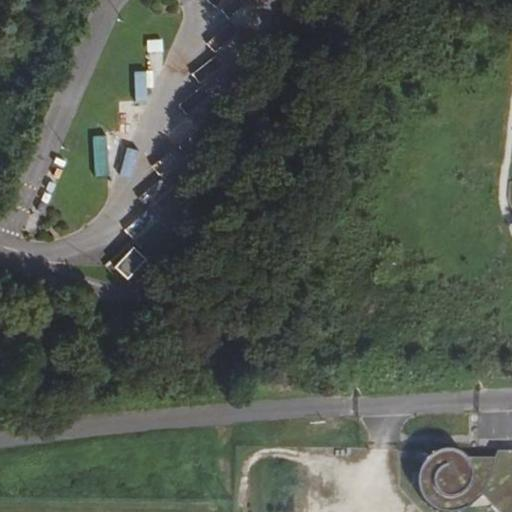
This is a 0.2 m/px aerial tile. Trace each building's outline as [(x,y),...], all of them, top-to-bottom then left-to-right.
[(133,71),(133,100),(146,100),(146,70),(133,71)] [(93,176),(108,175),(106,135),(91,135),(93,176)] [(135,246),(113,268),(121,276),(143,255),(135,246)] [(511,500),(511,459),(494,459),(474,458),(464,458),(453,451),(444,451),(437,452),(432,454),(426,459),(422,463),(418,472),(417,476),(416,485),(416,488),(420,497),(423,501),(427,506),(431,509),(434,511),(435,511),(460,511),(462,511),(469,508),(481,497),(469,484),(485,484),(499,484),(498,500),(511,500)] [(511,511),(511,453),(499,454),(494,459),(511,459),(511,500),(498,500),(499,484),(485,484),(482,494),(499,511),(511,511)]
